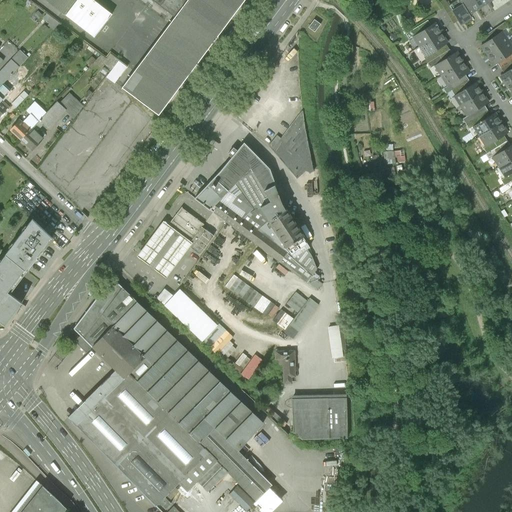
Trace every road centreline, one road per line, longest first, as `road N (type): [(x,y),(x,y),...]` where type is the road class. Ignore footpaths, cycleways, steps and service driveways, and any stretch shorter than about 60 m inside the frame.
road 1 (secondary): [(103,240),(286,0)]
road 2 (primary): [(114,511),(17,381)]
road 3 (secondary): [(17,381),(77,297),(98,247)]
road 4 (secondary): [(98,247),(1,362)]
road 5 (primary): [(3,399),(92,511)]
road 6 (residential): [(103,240),(0,143)]
